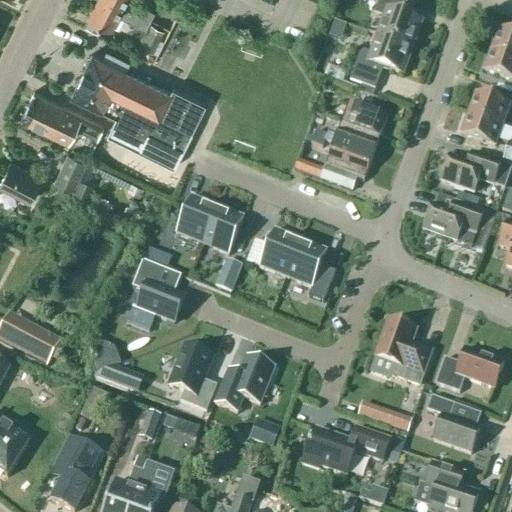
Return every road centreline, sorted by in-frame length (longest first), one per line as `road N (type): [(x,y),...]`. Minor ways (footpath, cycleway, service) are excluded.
road 1 (residential): [(385,237),(471,0)]
road 2 (residential): [(385,237),(202,165)]
road 3 (residential): [(511,311),(377,256)]
road 4 (residential): [(209,314),(339,366)]
